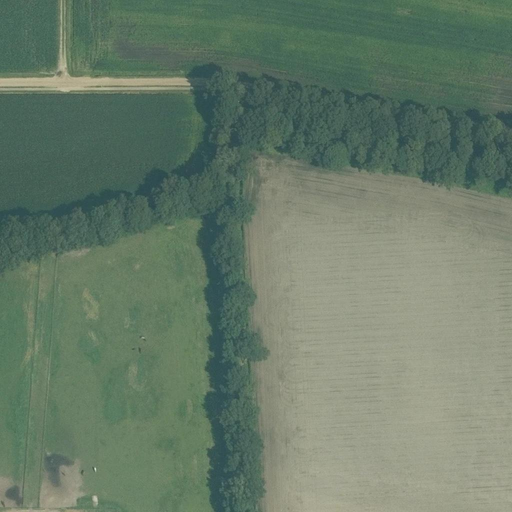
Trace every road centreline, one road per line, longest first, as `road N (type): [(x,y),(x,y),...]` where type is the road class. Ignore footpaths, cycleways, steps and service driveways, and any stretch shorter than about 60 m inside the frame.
road 1 (track): [(511,135),(240,87)]
road 2 (track): [(240,87),(0,84)]
